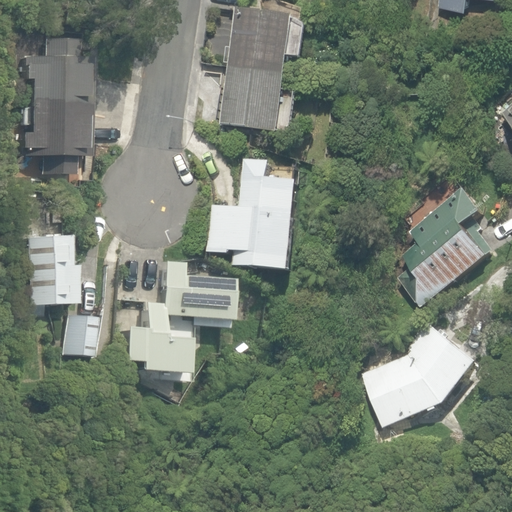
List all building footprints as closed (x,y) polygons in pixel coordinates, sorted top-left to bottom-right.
[(442,6),(472,10),(473,0),(443,0),(442,6)] [(222,125),(282,134),(300,18),(240,9),(222,125)] [(39,175),(72,175),(73,158),(85,158),(87,59),(74,59),(74,41),(41,40),(41,58),(21,58),(21,81),(26,81),(25,134),(18,134),(18,156),(40,157),(39,175)] [(424,60),(437,59),(436,42),(422,43),(424,60)] [(236,267),(295,273),(305,185),(299,184),(301,171),(275,168),(275,165),(249,163),(244,209),(215,206),(210,254),(237,257),(236,267)] [(401,279),(423,309),(491,259),(489,257),(497,252),(480,230),(483,228),(477,221),(485,215),(467,191),(412,232),(421,243),(406,254),(416,268),(401,279)] [(18,238),(22,318),(43,317),(43,307),(69,305),(67,265),(61,265),(59,236),(18,238)] [(188,331),(158,328),(160,316),(225,322),(230,278),(182,273),(183,265),(161,263),(156,306),(139,304),(136,335),(118,333),(115,363),(131,365),(130,374),(183,380),(188,331)] [(60,354),(87,358),(91,319),(65,316),(60,354)] [(365,375),(388,431),(449,406),(483,365),(434,325),(414,351),(417,353),(414,356),(365,375)]
